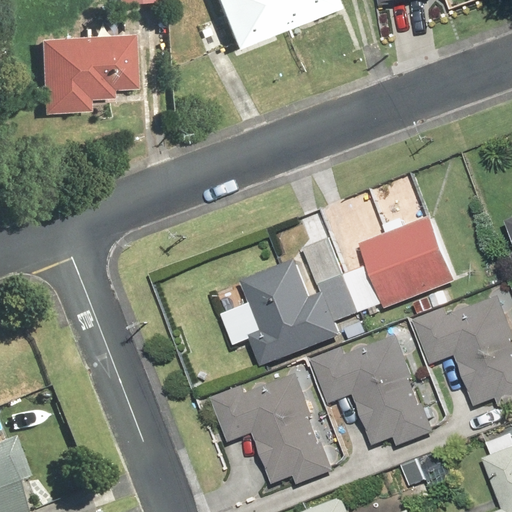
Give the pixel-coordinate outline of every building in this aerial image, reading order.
[(59,0),(40,0),(51,9),(59,0)] [(329,0),(206,0),(227,51),(333,7),(329,0)] [(35,114),(83,112),(82,100),(106,99),(105,90),(128,90),(125,35),(32,39),(35,114)] [(345,271),(330,235),(301,247),(320,293),(311,296),(294,255),(212,289),(236,346),(248,341),(259,367),(339,334),(335,323),(362,312),(364,318),(454,281),(428,215),(358,244),(366,262),(345,271)] [(511,245),(511,250),(507,252),(511,267),(511,216),(502,220),(511,245)] [(413,318),(430,364),(453,356),(472,405),(493,397),(496,405),(511,399),(511,328),(496,287),(413,318)] [(309,357),(327,403),(351,393),(371,445),(393,436),(396,444),(436,428),(394,323),(309,357)] [(208,396),(227,442),(251,432),(272,484),(291,476),(295,485),(335,469),(291,362),(208,396)] [(0,511),(18,511),(33,506),(0,423),(0,511)] [(486,511),(511,511),(511,430),(484,440),(489,454),(481,456),(499,508),(486,511)] [(435,448),(399,462),(409,488),(445,475),(435,448)] [(349,511),(343,495),(297,511),(349,511)]
